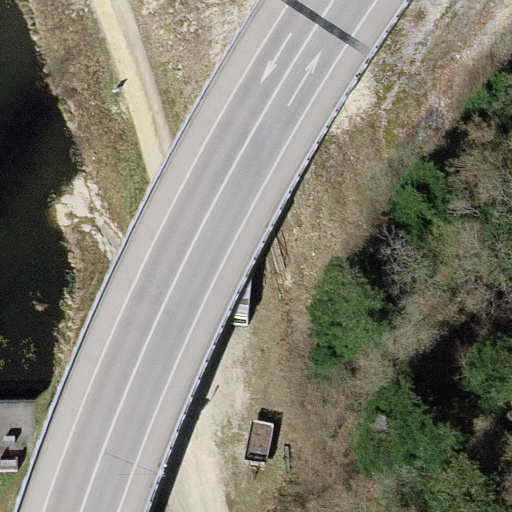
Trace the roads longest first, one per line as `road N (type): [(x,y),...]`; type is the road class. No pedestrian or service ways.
road 1 (motorway): [(335,0),(230,173),(160,316),(82,511)]
road 2 (track): [(214,511),(197,455),(156,116),(111,0)]
